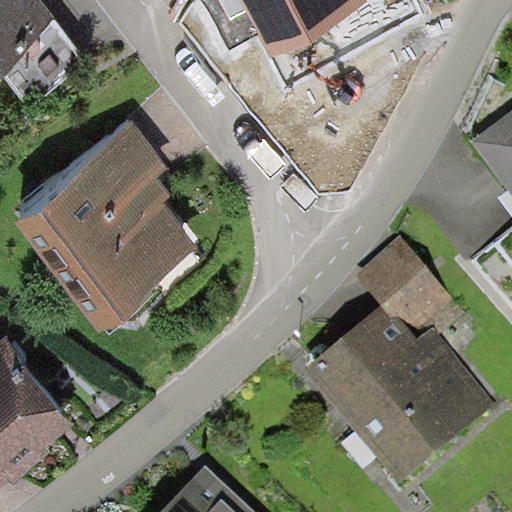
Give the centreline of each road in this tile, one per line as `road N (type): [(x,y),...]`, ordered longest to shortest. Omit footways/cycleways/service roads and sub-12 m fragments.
road 1 (residential): [(61,511),(253,346),(326,262)]
road 2 (residential): [(326,262),(125,0)]
road 3 (residential): [(326,262),(382,209),(501,0)]
